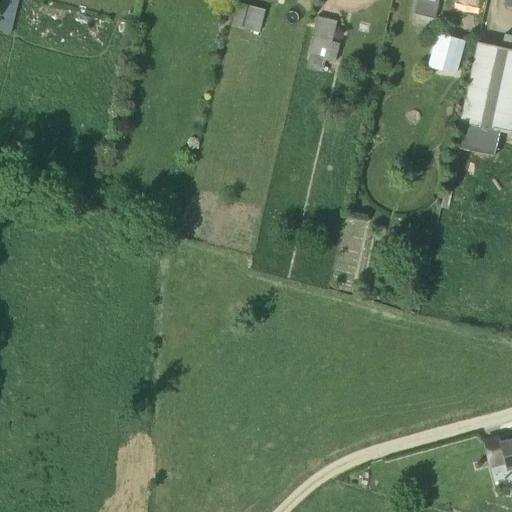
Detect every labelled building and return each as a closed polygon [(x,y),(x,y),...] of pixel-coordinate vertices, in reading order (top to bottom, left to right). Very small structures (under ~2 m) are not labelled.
[(434,0),(416,0),(413,14),(414,15),(412,24),(431,29),(438,2),(434,1),(434,0)] [(511,0),(502,0),(501,5),(511,8),(511,0)] [(235,2),(232,25),(262,28),(265,5),(235,2)] [(304,69),(321,73),(323,62),(333,64),(338,44),(330,42),(335,22),(315,17),(306,54),(308,54),(304,69)] [(511,51),(475,43),(458,122),(511,133),(511,51)] [(453,149),(492,158),(495,146),(511,150),(511,133),(458,122),(453,149)] [(511,438),(497,442),(505,470),(511,468),(511,438)]
